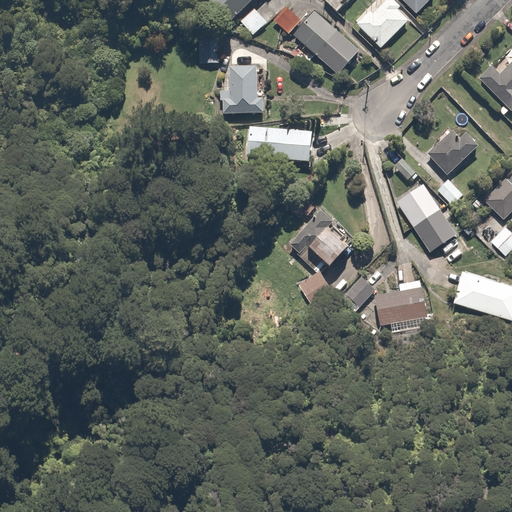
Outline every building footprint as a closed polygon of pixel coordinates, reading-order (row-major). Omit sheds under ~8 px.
[(251,0),(210,0),(233,23),(254,3),(251,0)] [(383,50),(411,22),(401,11),(404,8),(395,0),(387,0),(374,14),(372,12),(358,26),(383,50)] [(402,0),(417,15),(432,0),(402,0)] [(283,7),(272,20),(286,32),(297,19),(283,7)] [(265,22),(253,9),(239,23),(250,36),(265,22)] [(361,54),(315,13),(294,37),(340,77),(361,54)] [(217,44),(198,43),(197,64),(216,65),(217,44)] [(493,67),(481,79),(511,111),(511,66),(502,76),(493,67)] [(259,100),(258,69),(232,69),(232,92),(223,92),(223,116),(267,115),(266,100),(259,100)] [(312,164),(315,134),(251,128),(248,157),(312,164)] [(481,147),(469,134),(462,140),(454,132),(429,155),(449,177),(481,147)] [(511,174),(485,201),(505,221),(511,213),(511,174)] [(447,179),(437,190),(451,204),(462,193),(447,179)] [(442,211),(425,186),(398,204),(415,229),(442,211)] [(302,192),(287,206),(298,219),(314,206),(302,192)] [(333,222),(321,211),(289,245),(319,273),(321,272),(326,267),(329,269),(350,247),(328,227),(333,222)] [(459,237),(442,211),(415,229),(432,254),(459,237)] [(511,233),(505,226),(491,240),(505,255),(511,248),(511,233)] [(331,290),(321,272),(319,273),(299,285),(309,303),(331,290)] [(495,283),(465,274),(456,305),(486,313),(495,283)] [(361,304),(373,290),(359,277),(346,291),(361,304)] [(432,326),(424,282),(400,287),(401,293),(376,298),(381,327),(393,325),(394,333),(432,326)] [(511,321),(511,287),(495,283),(486,313),(511,321)]
